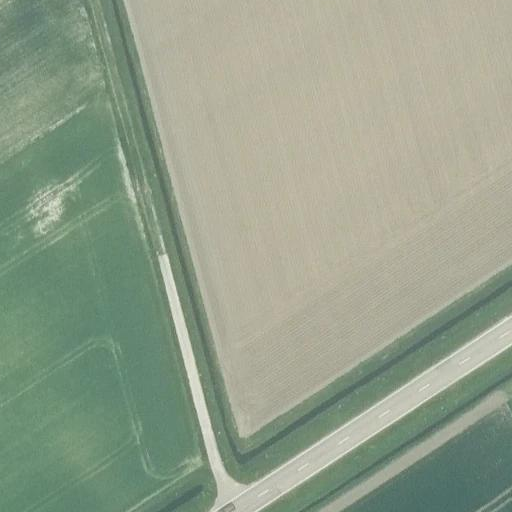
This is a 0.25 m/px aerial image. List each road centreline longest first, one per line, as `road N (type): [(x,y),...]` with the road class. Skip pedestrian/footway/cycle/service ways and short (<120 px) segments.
road 1 (track): [(236,509),(210,454),(93,0)]
road 2 (tertiary): [(233,511),(511,329)]
